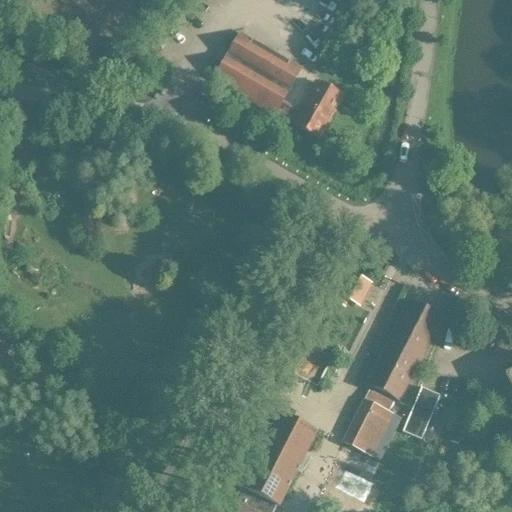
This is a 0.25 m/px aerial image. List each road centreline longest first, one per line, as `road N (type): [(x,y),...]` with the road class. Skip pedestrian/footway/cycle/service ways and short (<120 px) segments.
road 1 (unclassified): [(387,230),(199,128),(153,112),(0,88)]
road 2 (unclassified): [(387,230),(416,119),(430,0)]
road 3 (unclassified): [(511,304),(461,286),(387,230)]
